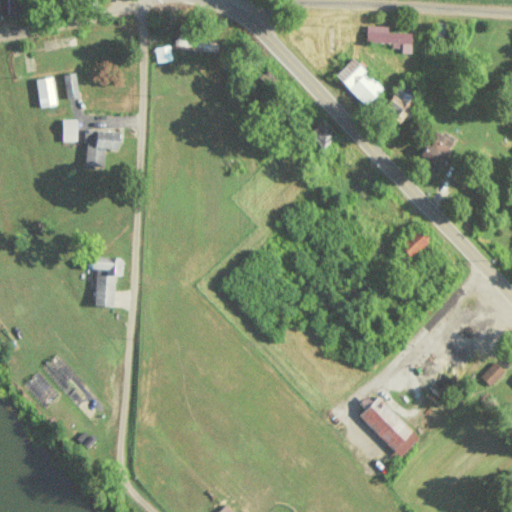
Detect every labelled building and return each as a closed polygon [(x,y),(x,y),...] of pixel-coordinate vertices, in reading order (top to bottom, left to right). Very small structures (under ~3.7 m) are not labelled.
[(17,12),(17,0),(5,0),(5,12),(17,12)] [(429,37),(449,45),(456,26),(437,18),(429,37)] [(410,31),(386,31),(386,23),(364,23),(364,40),(400,40),(400,50),(410,50),(410,31)] [(216,38),(173,38),(173,48),(216,48),(216,38)] [(364,103),(381,85),(350,55),(333,72),(364,103)] [(66,97),(78,95),(73,69),(61,72),(66,97)] [(54,103),(51,74),(35,76),(38,105),(54,103)] [(419,89),(401,77),(379,111),(397,123),(419,89)] [(305,131),(320,147),(336,131),(320,116),(305,131)] [(75,139),(75,117),(60,117),(60,139),(75,139)] [(83,164),(102,165),(103,147),(116,148),(117,129),(85,127),(83,164)] [(432,167),(450,149),(435,134),(417,151),(432,167)] [(397,243),(410,256),(427,240),(413,227),(397,243)] [(115,255),(92,254),(91,303),(114,303),(115,255)] [(377,295),(385,286),(361,266),(353,276),(377,295)] [(354,315),(368,333),(379,325),(365,307),(354,315)] [(40,365),(94,424),(109,410),(55,351),(40,365)] [(489,383),(501,368),(491,360),(479,375),(489,383)] [(22,383),(44,406),(58,392),(36,370),(22,383)] [(358,414),(398,455),(418,436),(378,395),(358,414)]
